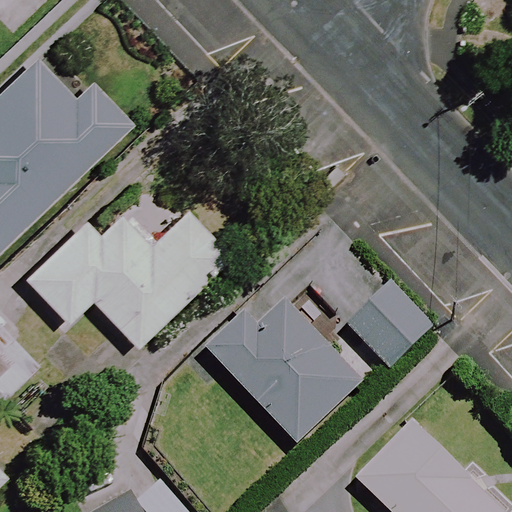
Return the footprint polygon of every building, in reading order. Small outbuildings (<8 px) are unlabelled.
[(74,103),(41,68),(0,105),(0,251),(131,129),(91,86),(74,103)] [(230,261),(185,215),(152,248),(122,217),(98,241),(83,225),(24,283),(66,327),(90,304),(137,352),(230,261)] [(433,330),(394,290),(351,333),(390,373),(433,330)] [(362,388),(287,311),(260,337),(246,322),(209,358),(299,450),(362,388)] [(0,405),(40,366),(0,324),(0,405)] [(499,511),(415,427),(358,484),(385,511),(499,511)] [(184,511),(170,487),(136,507),(131,498),(107,511),(184,511)]
